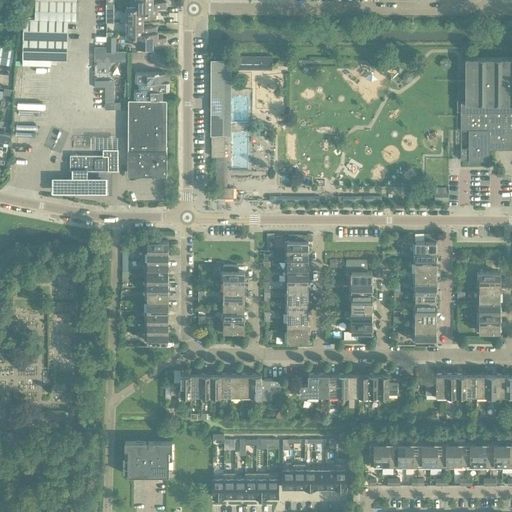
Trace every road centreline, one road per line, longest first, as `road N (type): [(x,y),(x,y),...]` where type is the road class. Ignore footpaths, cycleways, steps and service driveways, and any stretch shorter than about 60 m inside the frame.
road 1 (residential): [(188,9),(511,9)]
road 2 (tertiary): [(187,217),(188,9)]
road 3 (residential): [(321,221),(511,221)]
road 4 (tertiary): [(187,217),(114,217),(0,197)]
road 5 (residential): [(511,491),(374,492),(365,497),(365,511)]
road 6 (residential): [(186,355),(187,217)]
road 7 (residential): [(187,217),(321,221)]
road 8 (residential): [(322,355),(321,221)]
